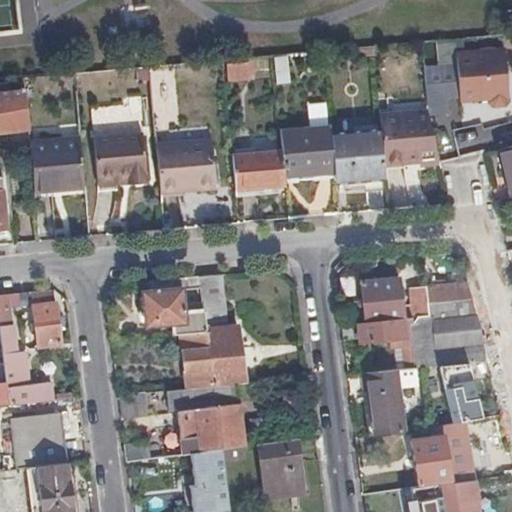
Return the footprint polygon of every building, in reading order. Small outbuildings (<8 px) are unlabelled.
[(134,34),(131,6),(113,8),(116,36),(134,34)] [(507,109),(510,102),(507,53),(457,56),(457,47),(424,49),(428,118),(448,116),(447,101),(462,100),(462,105),(489,104),(489,106),(494,110),(501,112),(507,109)] [(362,59),(375,57),(374,50),(361,52),(362,59)] [(292,61),(277,63),(279,86),(294,85),(292,61)] [(255,85),(253,65),(233,67),(236,86),(255,85)] [(173,91),(171,68),(151,70),(152,84),(155,114),(170,113),(167,92),(173,91)] [(152,84),(151,70),(140,72),(141,84),(152,84)] [(31,132),(27,95),(14,96),(13,87),(0,87),(0,120),(1,132),(1,134),(31,132)] [(306,127),(324,127),(323,104),(305,104),(306,127)] [(421,167),(441,165),(429,120),(403,121),(402,118),(381,119),(382,131),(386,168),(408,165),(408,162),(421,161),(421,167)] [(287,184),(336,179),(332,136),(332,130),(282,135),(284,153),(287,184)] [(385,181),(387,181),(386,168),(382,131),(332,136),(336,179),(337,187),(366,183),(385,181)] [(132,177),(133,185),(152,183),(147,136),(97,142),(102,188),(122,186),(121,178),(132,177)] [(158,147),(162,195),(182,193),(181,187),(219,184),(214,141),(158,147)] [(86,190),(82,142),(32,146),(37,195),(86,190)] [(511,149),(501,152),(511,198),(511,149)] [(281,189),(287,188),(287,184),(284,153),(233,159),(237,199),(281,195),(281,189)] [(122,186),(133,185),(132,177),(121,178),(122,186)] [(0,232),(11,231),(6,181),(0,181),(0,232)] [(385,191),(385,181),(366,183),(367,193),(385,191)] [(220,190),(219,184),(181,187),(182,193),(220,190)] [(215,389),(247,386),(240,329),(229,330),(222,278),(202,280),(203,291),(206,314),(209,335),(215,389)] [(202,280),(152,284),(153,295),(184,292),(184,293),(203,291),(202,280)] [(429,306),(427,292),(412,293),(414,310),(404,311),(400,281),(362,285),(366,325),(405,321),(415,320),(430,318),(429,306)] [(435,283),(427,284),(427,292),(429,306),(438,305),(474,302),(470,285),(435,289),(435,283)] [(148,329),(176,326),(186,325),(187,325),(186,316),(184,293),(184,292),(153,295),(145,295),(148,329)] [(11,407),(55,404),(53,385),(31,388),(26,355),(20,356),(16,328),(14,328),(12,310),(35,308),(40,351),(62,348),(57,305),(55,293),(0,298),(0,315),(9,387),(11,407)] [(479,321),(474,302),(438,305),(440,325),(479,321)] [(187,336),(209,335),(206,314),(186,316),(187,325),(186,325),(187,336)] [(366,325),(347,327),(348,336),(360,335),(361,345),(390,343),(391,352),(396,352),(403,351),(405,359),(414,358),(412,341),(407,341),(405,321),(366,325)] [(438,368),(459,366),(457,348),(485,345),(479,321),(440,325),(414,327),(411,332),(412,341),(414,358),(415,371),(417,370),(438,368)] [(177,338),(183,338),(183,337),(187,336),(186,325),(176,326),(177,338)] [(183,338),(189,391),(215,389),(209,335),(187,336),(183,337),(183,338)] [(469,366),(490,364),(485,345),(457,348),(459,366),(469,366)] [(396,352),(398,372),(406,371),(405,359),(403,351),(396,352)] [(452,426),(483,421),(469,366),(459,366),(438,368),(452,426)] [(369,374),(378,439),(405,434),(397,372),(375,374),(369,374)] [(0,408),(11,407),(9,387),(0,388),(0,408)] [(184,457),(192,456),(223,452),(243,450),(246,449),(240,401),(250,400),(249,387),(169,394),(172,417),(180,416),(184,457)] [(121,398),(124,421),(149,418),(146,396),(121,398)] [(17,472),(29,470),(67,466),(61,416),(10,421),(17,472)] [(414,443),(421,489),(441,485),(441,487),(453,485),(449,461),(446,441),(433,443),(433,440),(414,443)] [(127,446),(129,464),(152,461),(150,443),(127,446)] [(303,492),(298,443),(261,447),(267,497),(303,492)] [(223,452),(224,463),(245,461),(243,450),(223,452)] [(203,511),(230,511),(224,463),(223,452),(192,456),(196,489),(201,488),(203,511)] [(129,464),(131,478),(157,475),(156,461),(152,461),(129,464)] [(33,511),(73,511),(68,466),(67,466),(29,470),(33,511)] [(481,511),(476,482),(453,485),(441,487),(445,511),(481,511)] [(421,489),(419,489),(423,511),(445,511),(441,487),(441,485),(421,489)]
